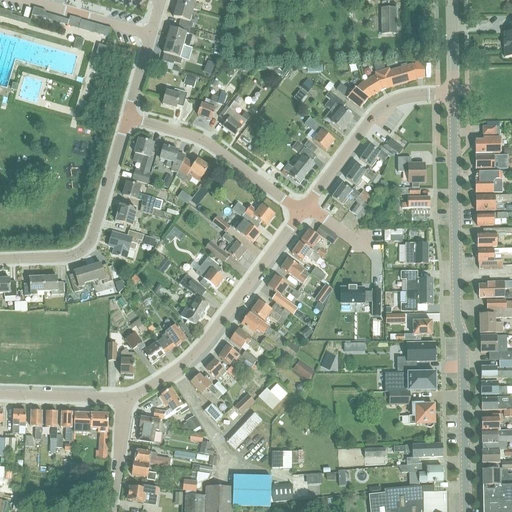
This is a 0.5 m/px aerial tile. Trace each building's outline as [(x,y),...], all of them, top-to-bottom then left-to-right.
[(178,0),(177,6),(193,11),(195,11),(199,12),(201,6),(195,5),(196,0),(201,0),(205,1),(205,0),(206,0),(212,1),(212,0),(178,0)] [(177,6),(173,19),(180,21),(178,26),(191,30),(192,23),(190,23),(193,11),(195,11),(193,11),(177,6)] [(46,12),(34,8),(31,16),(79,30),(109,38),(112,30),(81,21),(70,18),(69,21),(45,14),(46,12)] [(0,18),(29,26),(30,21),(12,16),(12,13),(0,9),(0,18)] [(396,9),(381,9),(382,35),(396,35),(396,9)] [(170,30),(167,42),(183,47),(189,48),(192,36),(189,35),(191,30),(178,26),(177,32),(170,30)] [(81,52),(84,41),(76,39),(73,50),(81,52)] [(164,54),(162,60),(175,64),(180,65),(182,59),(190,61),(193,50),(189,48),(183,47),(167,42),(163,54),(164,54)] [(104,58),(107,48),(99,46),(96,56),(104,58)] [(366,89),(360,94),(368,100),(371,97),(371,98),(381,92),(386,90),(385,90),(390,88),(416,81),(415,79),(424,79),(424,63),(415,64),(415,66),(412,66),(390,72),(389,70),(385,72),(376,74),(377,76),(363,84),(366,89)] [(322,66),(307,66),(307,74),(322,73),(322,66)] [(194,86),(196,79),(187,77),(185,84),(194,86)] [(308,81),(302,89),(307,93),(314,85),(308,81)] [(329,93),(333,86),(329,84),(325,90),(329,93)] [(339,88),(337,91),(360,110),(368,100),(360,94),(366,89),(363,84),(356,90),(355,90),(352,94),(346,88),(342,85),(339,88)] [(167,92),(163,106),(176,110),(177,107),(183,109),(187,94),(175,91),(174,94),(167,92)] [(300,91),(294,99),(300,104),(306,96),(300,91)] [(202,105),(198,116),(212,121),(216,110),(218,104),(223,106),(227,95),(221,93),(219,99),(213,97),(209,108),(202,105)] [(353,120),(343,112),(346,107),(330,94),(326,98),(330,102),(326,108),(330,112),(336,117),(331,123),(342,132),(353,120)] [(226,107),(219,117),(222,120),(221,120),(226,124),(222,128),(235,137),(250,117),(245,114),(242,118),(234,113),(239,106),(234,103),(229,110),(226,107)] [(310,119),(305,125),(311,130),(318,136),(313,142),(326,153),(335,142),(328,137),(329,134),(316,124),(310,119)] [(475,141),(475,155),(500,154),(500,128),(483,128),(483,141),(475,141)] [(391,139),(387,146),(400,156),(405,149),(391,139)] [(139,140),(135,155),(145,158),(141,172),(136,171),(133,181),(148,186),(151,175),(148,174),(153,159),(150,158),(154,144),(139,140)] [(308,143),(304,147),(307,149),(313,155),(317,150),(308,142),(308,143)] [(297,144),(292,150),(299,156),(304,150),(297,144)] [(385,163),(389,157),(381,151),(381,152),(371,145),(360,160),(372,169),(377,162),(377,160),(378,158),(385,163)] [(177,176),(185,158),(186,157),(178,154),(179,152),(164,147),(160,159),(168,162),(166,167),(172,169),(171,172),(177,174),(177,176)] [(316,157),(315,156),(307,149),(301,157),(303,158),(294,169),(294,168),(293,169),(288,166),(282,174),(287,178),(289,176),(296,182),(296,183),(300,186),(305,180),(304,179),(314,167),(311,164),(316,157)] [(476,163),(474,164),(474,168),(476,169),(476,171),(494,170),(507,170),(507,157),(500,157),(494,157),(476,157),(476,163)] [(185,158),(177,176),(176,178),(187,186),(192,178),(200,183),(210,168),(198,160),(194,166),(185,159),(185,158)] [(425,183),(425,165),(411,165),(411,158),(398,158),(398,173),(409,172),(409,183),(425,183)] [(356,166),(346,180),(356,187),(361,180),(364,176),(370,181),(371,181),(375,176),(367,171),(366,173),(356,166)] [(382,177),(377,173),(371,181),(376,185),(377,186),(382,177)] [(499,189),(499,181),(500,181),(502,181),(502,174),(500,174),(476,174),(476,194),(496,194),(502,194),(502,189),(499,189)] [(168,189),(173,179),(168,176),(162,186),(168,189)] [(141,188),(127,184),(123,197),(137,201),(143,202),(142,206),(161,212),(163,202),(156,200),(138,195),(141,188)] [(359,198),(361,195),(353,190),(352,192),(342,185),(332,199),(342,206),(349,196),(357,201),(356,202),(358,204),(351,213),(356,217),(361,221),(368,211),(367,211),(369,206),(369,205),(364,202),(359,198)] [(201,188),(196,195),(202,200),(207,193),(201,188)] [(364,191),(359,198),(369,205),(374,199),(364,191)] [(511,195),(511,196),(476,197),(477,211),(505,211),(505,204),(511,203),(511,195)] [(408,198),(408,203),(402,203),(402,209),(430,208),(430,198),(408,198)] [(233,211),(233,212),(244,222),(249,225),(257,232),(263,224),(266,227),(275,216),(262,207),(257,213),(250,207),(247,212),(238,205),(235,209),(233,211)] [(121,207),(116,222),(133,227),(135,218),(141,220),(143,214),(153,217),(162,219),(164,213),(142,207),(141,213),(121,207)] [(511,213),(506,214),(477,215),(477,226),(494,226),(494,220),(507,219),(507,221),(511,220),(511,213)] [(217,218),(213,224),(226,234),(230,228),(217,218)] [(249,225),(244,222),(241,226),(237,223),(232,229),(253,245),(260,235),(257,232),(249,225)] [(333,245),(338,238),(321,226),(316,233),(333,245)] [(497,248),(496,235),(498,235),(498,236),(506,236),(506,235),(511,235),(511,229),(483,229),(483,234),(477,234),(478,248),(497,248)] [(403,231),(384,230),(384,237),(384,242),(385,242),(390,242),(390,238),(390,237),(395,237),(403,237),(403,234),(403,231)] [(323,259),(326,254),(321,250),(321,249),(316,245),(320,239),(309,231),(301,241),(312,250),(311,251),(323,259)] [(113,234),(110,245),(116,247),(113,256),(127,260),(130,251),(136,253),(139,242),(143,243),(145,237),(130,233),(128,239),(113,234)] [(237,244),(226,235),(223,239),(225,240),(230,245),(225,252),(238,262),(247,252),(237,244)] [(154,247),(156,241),(147,238),(145,244),(154,247)] [(229,260),(209,244),(205,249),(225,266),(229,260)] [(316,264),(320,259),(300,244),(292,254),(303,262),(306,258),(316,264)] [(406,245),(406,254),(406,265),(416,265),(428,265),(428,256),(428,245),(425,245),(406,245)] [(160,246),(156,251),(160,254),(164,249),(160,246)] [(494,260),(494,255),(511,254),(511,249),(478,250),(478,252),(476,253),(476,257),(478,258),(478,263),(479,263),(479,270),(502,269),(502,261),(497,261),(497,260),(494,260)] [(165,258),(156,270),(161,274),(171,263),(165,258)] [(207,260),(196,274),(203,280),(200,284),(208,291),(212,286),(216,290),(224,281),(218,276),(219,274),(221,271),(207,260)] [(288,260),(280,270),(302,286),(306,280),(309,275),(300,268),(288,260)] [(101,265),(88,269),(92,282),(99,280),(100,283),(104,282),(104,285),(112,283),(108,269),(107,265),(102,267),(101,265)] [(187,267),(183,273),(190,278),(194,273),(187,267)] [(321,282),(326,276),(315,268),(310,275),(321,282)] [(75,275),(70,277),(71,280),(75,294),(82,291),(81,288),(85,287),(85,285),(92,282),(88,269),(74,273),(75,275)] [(402,273),(401,273),(401,277),(401,280),(407,280),(407,292),(433,292),(433,280),(425,280),(417,280),(417,279),(417,273),(410,273),(402,273)] [(186,276),(179,286),(188,293),(188,292),(197,299),(194,304),(191,303),(182,318),(196,327),(209,305),(200,300),(202,298),(206,292),(189,278),(186,276)] [(136,277),(131,282),(135,286),(140,281),(136,277)] [(296,300),(300,294),(276,277),(268,288),(281,298),(285,292),(296,300)] [(58,278),(44,279),(44,292),(51,292),(51,296),(64,296),(64,284),(58,284),(58,278)] [(30,285),(24,285),(25,297),(37,297),(37,292),(44,292),(44,279),(30,279),(30,285)] [(10,280),(0,280),(0,294),(4,294),(4,298),(17,298),(16,286),(11,286),(10,280)] [(122,282),(115,284),(119,295),(125,288),(122,282)] [(478,296),(479,297),(479,299),(503,299),(503,290),(511,289),(511,282),(487,283),(487,286),(479,286),(479,292),(478,293),(477,293),(478,296)] [(328,300),(332,291),(329,289),(325,286),(318,297),(315,300),(316,301),(322,305),(325,307),(328,300)] [(349,289),(341,289),(340,305),(353,305),(364,305),(364,303),(372,303),(372,305),(374,305),(380,305),(380,304),(380,296),(380,291),(376,291),(373,291),(372,291),(372,292),(372,293),(369,293),(364,293),(364,289),(356,289),(356,288),(353,288),(349,288),(349,289)] [(407,293),(400,293),(400,305),(401,305),(401,306),(401,309),(401,312),(411,312),(417,312),(417,308),(417,306),(426,306),(433,306),(433,297),(433,292),(407,292),(407,293)] [(291,305),(285,300),(284,301),(283,303),(280,306),(287,311),(293,316),(296,312),(298,310),(291,305)] [(487,302),(487,311),(506,310),(505,302),(487,302)] [(281,327),(290,315),(284,311),(283,312),(274,306),(271,311),(259,303),(251,314),(264,323),(270,315),(272,317),(270,319),(281,327)] [(323,307),(318,303),(315,308),(320,312),(323,307)] [(487,316),(480,316),(480,334),(503,334),(503,323),(495,323),(495,319),(506,319),(511,318),(511,309),(506,310),(487,311),(487,316)] [(294,315),(300,320),(304,315),(298,311),(294,315)] [(248,315),(241,326),(253,335),(256,331),(260,334),(263,335),(264,333),(269,336),(273,331),(248,315)] [(405,315),(386,316),(386,325),(405,324),(405,315)] [(139,320),(129,327),(132,330),(136,327),(141,334),(146,330),(139,320)] [(361,342),(362,327),(336,326),(336,321),(328,320),(327,340),(361,342)] [(396,335),(391,335),(391,340),(396,340),(404,340),(413,340),(413,341),(421,341),(421,337),(432,336),(432,322),(413,322),(413,335),(404,335),(396,335)] [(155,330),(150,323),(146,326),(151,333),(155,330)] [(25,327),(16,327),(16,339),(25,339),(25,327)] [(161,349),(164,355),(176,347),(176,348),(186,341),(176,327),(166,334),(168,336),(157,344),(161,349)] [(306,337),(312,332),(308,327),(302,331),(306,337)] [(63,329),(62,340),(74,340),(74,329),(63,329)] [(254,350),(257,345),(238,331),(230,342),(241,350),(245,344),(254,350)] [(104,345),(104,332),(92,332),(92,345),(104,345)] [(479,339),(478,340),(478,344),(479,344),(480,345),(480,353),(507,353),(507,336),(480,337),(480,338),(479,339)] [(161,349),(157,344),(147,350),(138,337),(133,340),(130,337),(125,340),(128,344),(133,350),(138,347),(143,354),(143,353),(152,365),(165,356),(164,355),(161,349)] [(128,344),(125,340),(124,339),(120,342),(124,347),(128,344)] [(375,339),(375,349),(384,349),(383,339),(375,339)] [(278,349),(275,348),(264,340),(259,346),(274,355),(278,349)] [(402,350),(403,342),(391,341),(390,349),(402,350)] [(290,343),(287,347),(296,354),(299,350),(290,343)] [(109,346),(108,362),(116,362),(116,354),(117,345),(109,344),(109,346)] [(352,344),(344,344),(344,352),(352,352),(352,344)] [(398,359),(397,359),(397,364),(397,367),(397,372),(405,372),(416,372),(416,367),(416,363),(420,363),(429,363),(435,363),(435,353),(435,344),(424,344),(407,344),(407,345),(407,354),(407,359),(402,359),(398,359)] [(253,366),(241,357),(227,347),(218,359),(229,366),(233,360),(242,367),(241,368),(251,375),(256,368),(253,366)] [(121,361),(121,375),(126,376),(126,378),(133,379),(133,376),(134,376),(135,354),(129,354),(125,350),(121,354),(121,361)] [(245,351),(241,357),(253,366),(257,360),(245,351)] [(0,373),(8,374),(9,355),(0,354),(0,373)] [(19,375),(19,355),(9,355),(8,374),(19,375)] [(29,375),(30,355),(19,355),(19,375),(29,375)] [(40,375),(41,356),(30,355),(29,375),(40,375)] [(51,376),(51,356),(41,356),(40,375),(51,376)] [(61,376),(62,356),(51,356),(51,376),(61,376)] [(72,376),(73,357),(62,356),(61,376),(72,376)] [(83,377),(83,357),(73,357),(72,376),(83,377)] [(93,377),(94,358),(83,357),(83,377),(93,377)] [(105,377),(105,358),(94,358),(93,377),(105,377)] [(511,360),(499,361),(499,368),(511,368),(511,360)] [(210,366),(206,370),(218,383),(214,388),(222,397),(227,393),(220,385),(225,381),(222,378),(226,374),(223,370),(215,361),(214,362),(212,361),(209,364),(210,366)] [(299,361),(293,369),(308,381),(314,372),(299,361)] [(497,367),(480,367),(481,380),(511,379),(511,372),(497,372),(497,367)] [(231,368),(226,373),(235,381),(239,377),(231,368)] [(375,393),(374,393),(374,396),(384,396),(385,399),(389,399),(389,405),(410,405),(410,392),(424,392),(436,392),(436,385),(438,385),(438,383),(438,380),(436,380),(436,374),(435,374),(418,374),(385,374),(385,385),(385,393),(375,393)] [(222,397),(214,388),(205,379),(203,381),(199,376),(191,384),(202,396),(207,391),(217,402),(222,397)] [(498,382),(481,383),(481,396),(497,396),(503,396),(505,395),(511,395),(511,387),(498,388),(498,382)] [(270,392),(267,389),(258,398),(272,411),(280,402),(287,395),(277,385),(270,392)] [(183,407),(172,389),(162,395),(163,396),(161,397),(164,404),(167,403),(173,413),(178,410),(179,411),(180,412),(182,415),(189,410),(186,405),(183,407)] [(234,409),(241,416),(253,403),(247,397),(234,409)] [(497,399),(481,399),(481,411),(504,411),(511,410),(511,404),(511,405),(511,398),(497,398),(497,399)] [(216,425),(223,418),(211,405),(204,412),(216,425)] [(433,412),(434,406),(423,406),(423,405),(413,405),(413,417),(410,417),(410,426),(434,426),(434,412),(433,412)] [(165,419),(166,412),(154,410),(153,418),(165,419)] [(19,435),(25,435),(26,412),(13,412),(12,435),(19,435)] [(31,412),(30,428),(36,428),(36,433),(36,441),(41,441),(41,440),(42,413),(31,412)] [(56,448),(56,436),(57,413),(46,413),(46,429),(51,429),(50,448),(56,448)] [(61,413),(61,429),(66,429),(66,442),(69,442),(69,445),(65,445),(65,452),(66,452),(73,452),(74,443),(74,435),(72,434),(73,414),(61,413)] [(107,453),(109,415),(75,414),(74,434),(91,434),(91,430),(98,430),(98,434),(101,434),(101,439),(100,438),(99,452),(107,453)] [(235,451),(261,421),(253,414),(227,443),(235,451)] [(408,415),(396,415),(396,425),(408,425),(408,415)] [(482,432),(499,431),(499,423),(502,423),(502,415),(493,415),(493,418),(482,418),(482,424),(480,425),(480,429),(481,429),(482,430),(482,432)] [(159,431),(161,421),(141,418),(139,428),(145,429),(143,441),(152,443),(154,430),(159,431)] [(187,423),(193,432),(200,427),(195,418),(187,423)] [(168,421),(164,425),(169,430),(173,426),(168,421)] [(187,423),(183,426),(186,432),(193,432),(187,423)] [(511,431),(499,431),(482,432),(482,451),(506,451),(506,443),(498,443),(498,438),(511,437),(511,431)] [(189,441),(202,443),(203,436),(191,434),(189,441)] [(16,439),(5,439),(4,451),(16,451),(16,439)] [(211,444),(202,443),(200,453),(212,456),(213,450),(210,450),(211,444)] [(442,446),(405,447),(406,453),(410,453),(411,459),(407,459),(407,466),(417,465),(420,465),(420,458),(421,458),(442,458),(442,446)] [(364,451),(365,459),(385,458),(385,450),(364,451)] [(506,451),(482,451),(483,465),(499,464),(500,459),(505,459),(505,457),(511,457),(511,450),(506,451)] [(135,462),(149,465),(169,469),(171,461),(157,458),(158,454),(137,451),(137,453),(136,452),(135,457),(136,457),(135,462)] [(195,454),(175,451),(174,457),(194,461),(195,454)] [(291,453),(271,454),(271,469),(292,469),(291,453)] [(149,465),(135,462),(134,463),(132,476),(147,478),(147,480),(156,482),(158,475),(148,473),(149,465)] [(407,466),(398,467),(402,474),(403,474),(411,474),(412,488),(419,488),(419,484),(443,483),(443,468),(426,468),(426,471),(422,471),(422,465),(420,465),(417,465),(407,466)] [(213,469),(200,467),(199,473),(211,475),(213,469)] [(501,471),(482,471),(483,487),(511,486),(511,475),(507,476),(507,470),(501,470),(501,471)] [(271,478),(233,477),(233,488),(233,507),(270,508),(271,478)] [(183,482),(183,491),(196,492),(196,483),(183,482)] [(272,487),(273,503),(293,501),(292,485),(272,487)] [(511,511),(511,486),(483,487),(483,511),(511,511)] [(130,487),(128,500),(143,503),(144,504),(144,505),(153,506),(153,503),(154,497),(157,497),(158,494),(158,489),(145,487),(144,490),(130,487)] [(205,496),(205,511),(232,511),(233,507),(233,488),(206,487),(206,489),(205,496)] [(445,511),(445,493),(434,494),(433,487),(419,488),(412,488),(409,488),(384,491),(385,494),(369,496),(368,496),(370,505),(370,511),(445,511)] [(77,494),(75,504),(85,506),(86,496),(77,494)] [(184,511),(205,511),(205,496),(197,496),(185,495),(184,511)] [(24,511),(26,500),(23,499),(18,498),(15,498),(13,510),(22,511),(24,511)] [(327,499),(319,500),(320,511),(322,511),(328,511),(328,509),(327,499)] [(334,499),(327,499),(328,509),(335,508),(334,499)] [(0,511),(6,511),(8,502),(0,501),(0,502),(0,511)]
